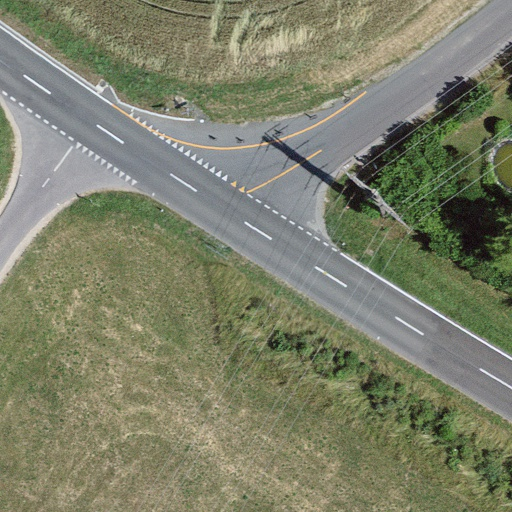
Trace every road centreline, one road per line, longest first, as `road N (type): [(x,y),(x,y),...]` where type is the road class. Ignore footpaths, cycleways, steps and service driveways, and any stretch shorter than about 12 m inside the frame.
road 1 (unclassified): [(214,212),(505,0)]
road 2 (tertiary): [(214,212),(511,388)]
road 3 (tertiary): [(0,59),(214,212)]
road 4 (track): [(0,237),(72,114)]
